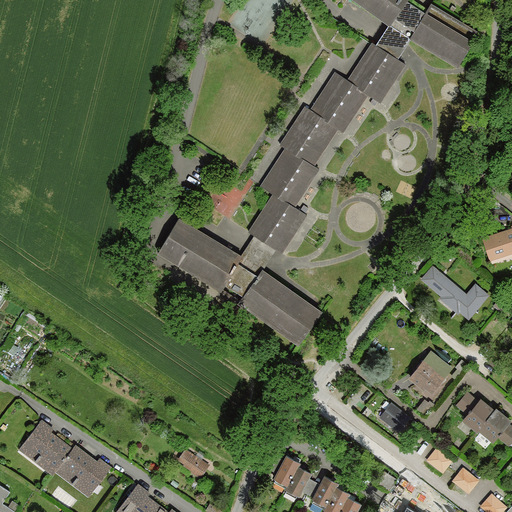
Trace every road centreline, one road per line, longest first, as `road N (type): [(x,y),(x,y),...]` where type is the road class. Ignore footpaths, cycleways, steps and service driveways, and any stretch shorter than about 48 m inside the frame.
road 1 (residential): [(237,511),(275,433),(462,202),(478,165),(499,0)]
road 2 (track): [(0,239),(118,288)]
